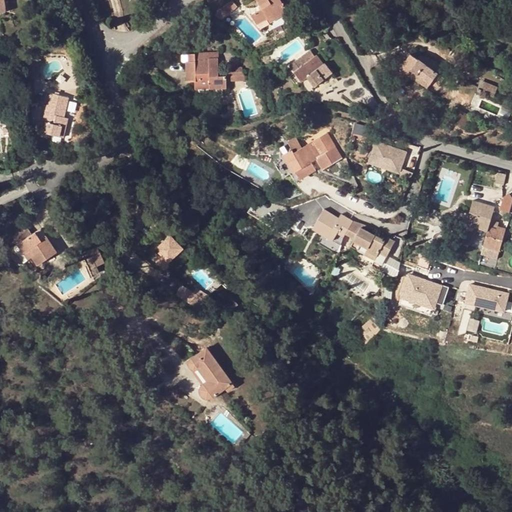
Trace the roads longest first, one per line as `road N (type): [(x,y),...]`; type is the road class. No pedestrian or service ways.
road 1 (unclassified): [(511,166),(416,132),(384,99),(323,0)]
road 2 (residential): [(185,0),(123,53),(73,0)]
